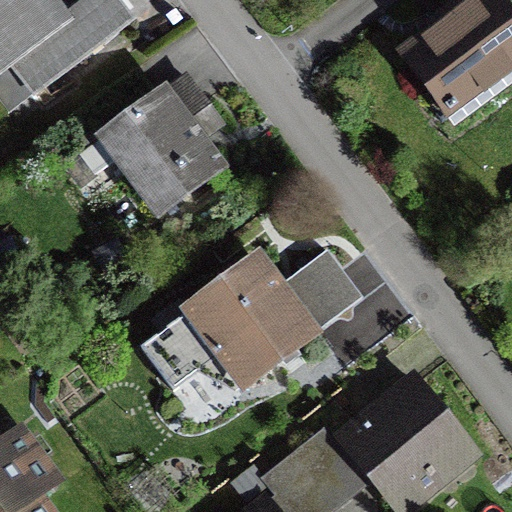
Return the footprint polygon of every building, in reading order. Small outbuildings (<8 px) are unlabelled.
[(0,0),(0,73),(12,64),(36,95),(130,22),(113,0),(88,0),(65,18),(51,0),(0,0)] [(480,0),(405,54),(452,120),(511,75),(511,14),(501,0),(480,0)] [(103,137),(160,214),(221,170),(190,127),(212,112),(187,78),(165,94),(164,93),(103,137)] [(226,353),(249,383),(311,337),(255,263),(142,348),(175,391),(226,353)] [(401,510),(435,482),(436,468),(464,446),(415,384),(345,440),(376,479),(401,510)] [(0,448),(0,511),(16,511),(35,499),(55,484),(18,435),(0,448)] [(354,484),(317,438),(294,456),(331,502),(354,484)] [(300,511),(319,511),(331,502),(294,456),(270,475),(300,511)] [(44,511),(35,499),(16,511),(44,511)] [(274,511),(267,503),(256,511),(274,511)]
